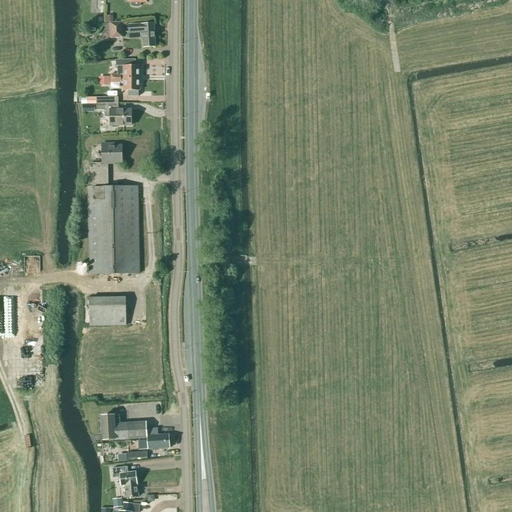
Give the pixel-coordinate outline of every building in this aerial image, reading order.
[(110,23),(111,38),(123,37),(122,22),(110,23)] [(129,36),(142,35),(143,48),(155,47),(154,24),(129,25),(129,36)] [(117,74),(110,74),(110,79),(139,78),(139,66),(135,66),(135,60),(116,60),(116,66),(117,66),(117,74)] [(138,91),(139,91),(139,78),(110,79),(110,83),(121,83),(121,81),(123,81),(124,91),(128,91),(128,96),(138,96),(138,91)] [(130,110),(117,110),(117,104),(96,104),(96,111),(105,111),(105,117),(110,117),(110,126),(130,126),(130,110)] [(87,188),(89,274),(139,273),(138,187),(108,187),(107,164),(110,164),(110,162),(121,162),(121,146),(114,146),(114,144),(102,144),(102,163),(90,164),(90,188),(87,188)] [(89,298),(89,326),(126,326),(125,297),(89,298)] [(29,372),(39,372),(39,357),(28,357),(29,372)] [(147,438),(147,440),(136,440),(136,446),(143,445),(143,450),(170,448),(169,434),(158,435),(157,429),(146,429),(146,422),(120,424),(119,416),(104,416),(104,417),(99,418),(100,435),(105,435),(106,440),(115,439),(115,440),(147,438)] [(113,478),(120,478),(121,486),(137,484),(136,472),(128,473),(127,467),(111,469),(113,478)] [(122,498),(138,497),(137,484),(121,486),(122,498)] [(121,498),(112,500),(113,508),(122,507),(121,498)]
